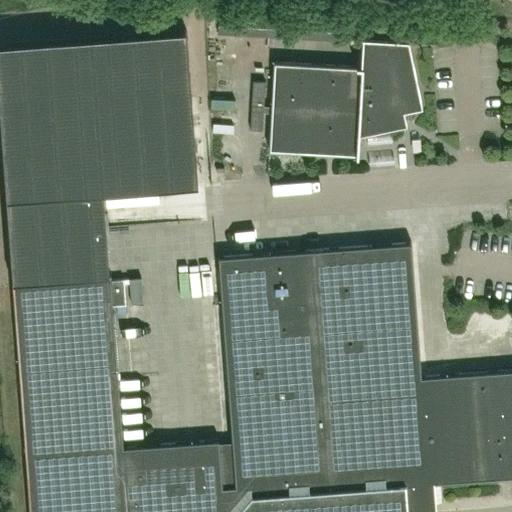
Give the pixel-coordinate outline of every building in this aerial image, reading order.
[(186,30),(0,43),(0,107),(13,281),(110,273),(104,190),(197,183),(186,30)] [(359,132),(403,123),(407,122),(404,109),(422,105),(408,39),(363,36),(361,65),(357,65),(274,61),(272,106),(271,112),(269,149),(358,154),(359,132)] [(262,112),(271,112),(272,106),(263,106),(264,81),(252,80),(250,117),(250,129),(262,130),(262,112)] [(13,281),(30,511),(417,511),(436,511),(434,482),(511,476),(511,368),(421,375),(411,241),(294,250),(294,244),(276,246),(276,251),(218,256),(232,440),(219,441),(219,438),(123,446),(113,305),(111,280),(110,273),(13,281)] [(123,278),(111,280),(113,305),(125,304),(123,278)]
